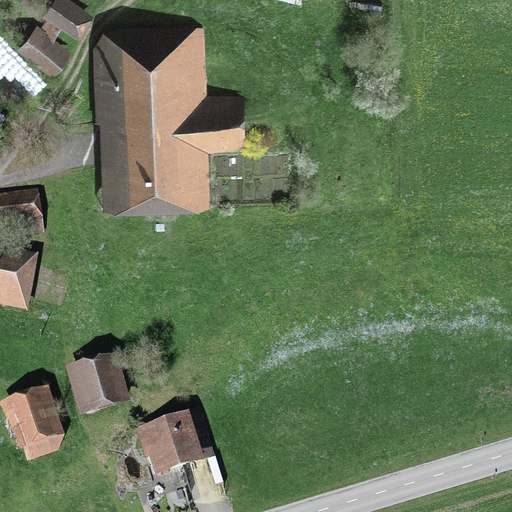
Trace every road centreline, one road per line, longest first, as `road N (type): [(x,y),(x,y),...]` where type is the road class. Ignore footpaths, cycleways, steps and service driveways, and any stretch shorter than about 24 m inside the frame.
road 1 (tertiary): [(319,511),(511,453)]
road 2 (track): [(4,158),(85,38),(122,0)]
